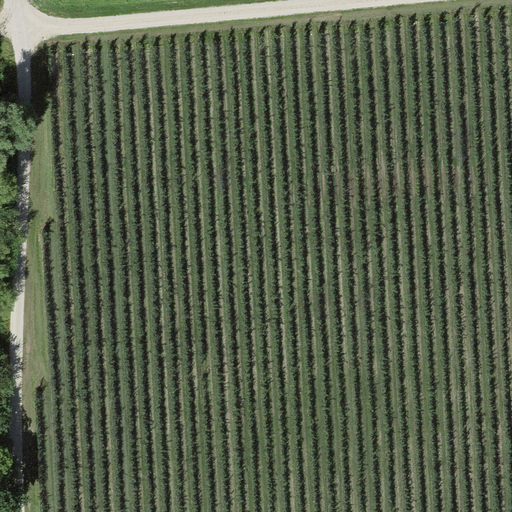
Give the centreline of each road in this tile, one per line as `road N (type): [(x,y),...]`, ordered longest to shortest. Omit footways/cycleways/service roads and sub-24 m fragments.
road 1 (track): [(16,0),(23,30),(15,511)]
road 2 (track): [(0,29),(331,0)]
